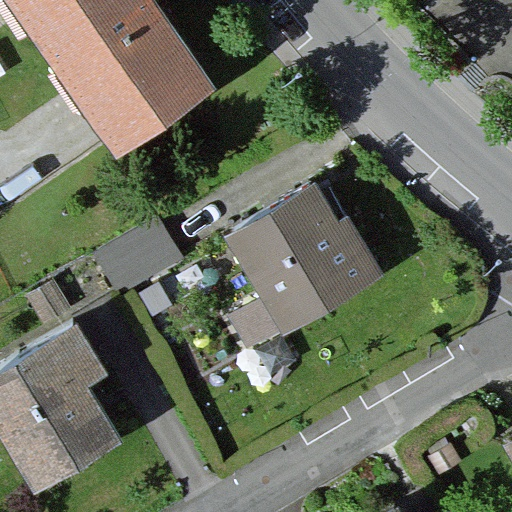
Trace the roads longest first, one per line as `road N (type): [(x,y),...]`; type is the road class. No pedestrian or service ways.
road 1 (residential): [(511,344),(233,511)]
road 2 (tertiary): [(315,0),(451,149),(511,196)]
